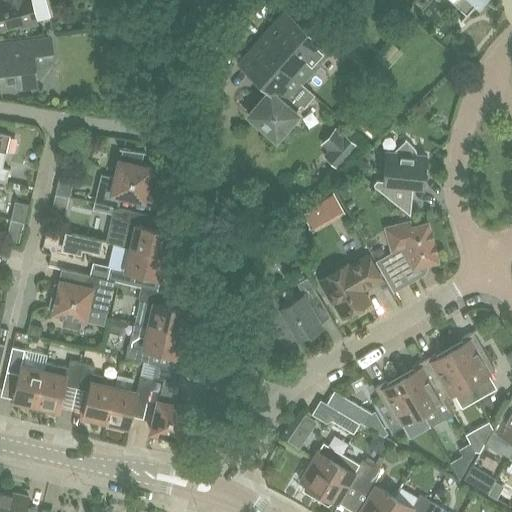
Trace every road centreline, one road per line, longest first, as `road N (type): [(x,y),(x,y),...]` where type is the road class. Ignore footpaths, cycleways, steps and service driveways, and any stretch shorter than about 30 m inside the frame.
road 1 (residential): [(265,411),(221,338),(174,131)]
road 2 (residential): [(265,411),(335,352),(487,275)]
road 3 (tertiary): [(231,498),(0,443)]
road 4 (residential): [(12,324),(56,113)]
road 5 (residential): [(478,259),(453,163),(484,71)]
road 6 (residential): [(174,131),(177,75),(199,2)]
